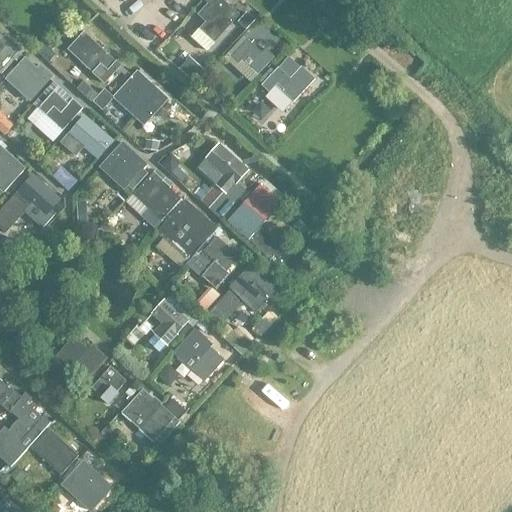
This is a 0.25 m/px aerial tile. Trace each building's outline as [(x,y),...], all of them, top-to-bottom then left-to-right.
[(206,23),(193,38),(207,51),(239,15),(222,0),(213,0),(198,16),(206,23)] [(122,67),(84,32),(67,50),(106,85),(122,67)] [(0,71),(19,51),(0,33),(0,71)] [(248,40),(231,57),(240,66),(244,63),(258,76),(275,57),(266,49),(262,53),(248,40)] [(51,83),(22,57),(3,78),(32,103),(51,83)] [(271,69),(259,82),(269,93),(277,84),(284,91),(283,92),(294,103),(315,80),(301,67),(290,79),(279,67),(274,72),(271,69)] [(169,100),(136,71),(113,98),(104,90),(92,103),(102,112),(113,101),(144,128),(169,100)] [(69,104),(54,91),(38,109),(63,131),(83,108),(73,99),(69,104)] [(0,106),(0,128),(3,133),(14,125),(0,106)] [(99,131),(82,116),(66,134),(95,160),(115,137),(103,126),(99,131)] [(149,167),(122,143),(98,170),(124,193),(128,188),(133,193),(149,175),(144,171),(149,167)] [(250,172),(219,144),(203,161),(221,177),(213,186),(227,198),(250,172)] [(0,196),(26,170),(0,147),(0,196)] [(185,203),(154,173),(133,195),(165,225),(185,203)] [(45,193),(31,180),(24,187),(20,183),(14,191),(17,194),(14,198),(22,205),(30,196),(46,210),(57,199),(48,190),(45,193)] [(282,205),(260,185),(228,220),(255,245),(266,234),(261,229),(282,205)] [(216,226),(188,201),(158,233),(168,242),(174,237),(193,254),(216,226)] [(244,255),(222,231),(199,256),(196,253),(186,264),(216,292),(230,277),(226,274),(244,255)] [(266,283),(249,267),(230,288),(256,313),(280,287),(270,279),(266,283)] [(190,324),(162,300),(135,330),(162,355),(190,324)] [(214,346),(196,330),(174,354),(185,364),(190,358),(197,365),(192,370),(204,382),(224,360),(212,349),(214,346)] [(89,351),(74,337),(56,358),(87,386),(109,360),(94,347),(89,351)] [(170,361),(159,373),(171,384),(181,373),(170,361)] [(124,383),(110,369),(94,388),(101,395),(109,386),(116,392),(124,383)] [(20,399),(0,380),(0,402),(9,411),(20,399)] [(175,419),(143,391),(122,413),(153,444),(175,419)] [(42,418),(20,399),(9,411),(19,420),(9,431),(21,442),(42,418)] [(77,457),(49,430),(32,448),(61,474),(77,457)] [(113,488),(84,462),(63,486),(91,511),(113,488)]
